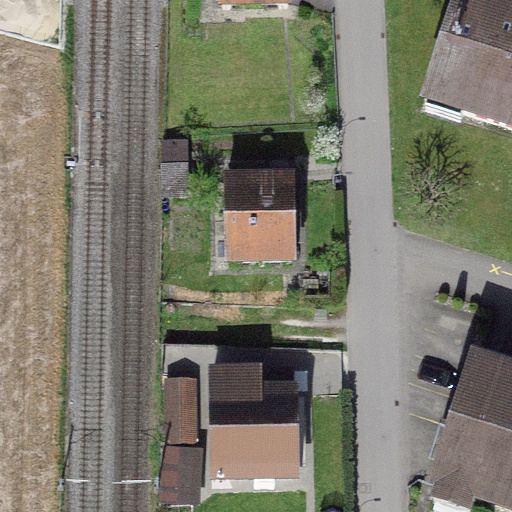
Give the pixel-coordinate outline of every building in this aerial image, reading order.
[(511,8),(484,0),(457,0),(425,103),(511,130),(511,8)] [(290,181),(258,181),(258,168),(228,168),(229,221),(215,221),(215,236),(229,235),(229,263),(291,262),(290,181)] [(511,379),(477,368),(437,486),(440,487),(442,482),(475,493),(473,498),(511,511),(511,379)] [(213,478),(295,477),(294,395),(287,395),(287,376),(212,377),(213,478)] [(168,439),(193,439),(192,381),(168,382),(168,439)]
